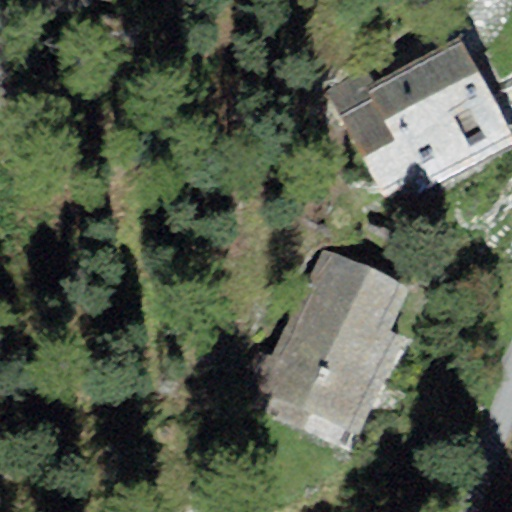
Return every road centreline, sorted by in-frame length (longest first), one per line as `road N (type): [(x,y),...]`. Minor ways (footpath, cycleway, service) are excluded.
road 1 (track): [(173,0),(171,20),(148,52),(91,92),(0,131)]
road 2 (residential): [(511,397),(471,511)]
